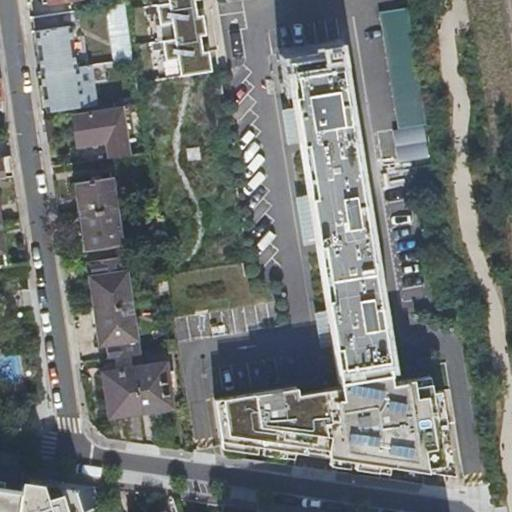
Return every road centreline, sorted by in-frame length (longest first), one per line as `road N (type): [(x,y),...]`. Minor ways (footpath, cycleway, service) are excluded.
road 1 (residential): [(8,0),(69,451)]
road 2 (residential): [(454,511),(69,451)]
